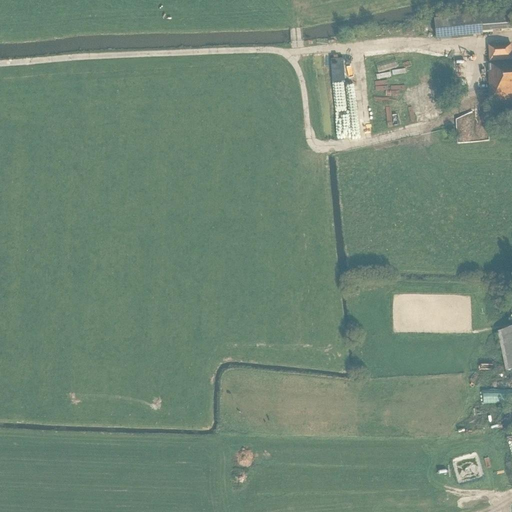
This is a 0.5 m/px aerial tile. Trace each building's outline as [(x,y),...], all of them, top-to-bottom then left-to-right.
[(511,30),(510,14),(434,21),(436,41),(482,37),(481,33),(511,30)] [(490,105),(511,103),(511,60),(511,46),(487,48),(490,105)] [(386,48),(387,57),(402,57),(402,47),(386,48)] [(345,83),(344,60),(331,61),(333,84),(345,83)] [(356,87),(355,107),(369,107),(370,88),(356,87)] [(511,370),(511,329),(497,333),(505,372),(511,370)] [(481,389),(481,403),(489,403),(489,389),(481,389)] [(478,450),(454,457),(461,482),(486,475),(478,450)]
